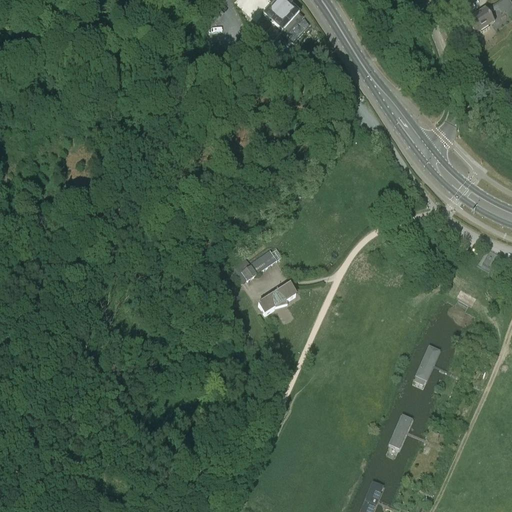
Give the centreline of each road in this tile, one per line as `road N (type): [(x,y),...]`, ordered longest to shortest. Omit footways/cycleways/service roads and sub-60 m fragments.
road 1 (track): [(511,327),(431,511)]
road 2 (primary): [(427,150),(318,0)]
road 3 (unclassified): [(441,136),(454,110),(452,84),(422,0)]
